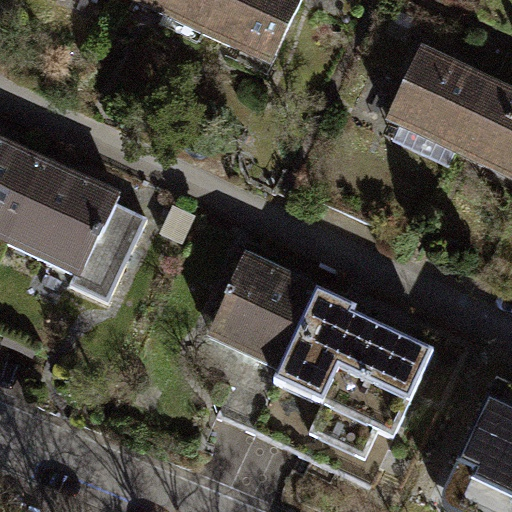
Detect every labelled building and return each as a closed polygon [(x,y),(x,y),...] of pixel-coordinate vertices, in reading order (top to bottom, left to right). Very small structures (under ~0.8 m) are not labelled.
[(215,0),(132,0),(132,1),(199,33),(215,0)] [(304,0),(215,0),(199,33),(272,67),(304,0)] [(384,120),(453,153),(486,83),(417,50),(384,120)] [(511,95),(486,83),(453,153),(511,180),(511,95)] [(0,239),(5,242),(42,164),(0,144),(0,239)] [(117,199),(42,164),(5,242),(75,274),(91,240),(97,242),(114,206),(117,199)] [(146,221),(114,206),(97,242),(91,240),(75,274),(69,288),(107,305),(146,221)] [(207,337),(278,370),(311,301),(313,296),(243,262),(207,337)] [(426,355),(311,301),(278,370),(271,385),(316,406),(304,433),(356,457),(368,430),(386,438),(426,355)] [(511,511),(511,371),(496,365),(438,495),(477,511),(511,511)]
